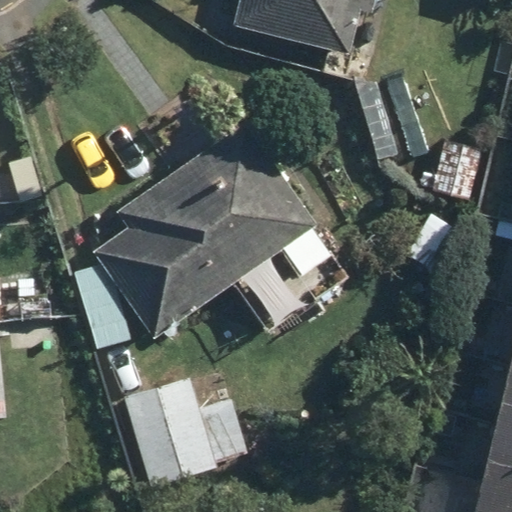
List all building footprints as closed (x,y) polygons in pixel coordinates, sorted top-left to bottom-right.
[(248,0),(243,20),(361,49),(371,10),(384,13),(387,0),(248,0)] [(175,332),(238,281),(279,332),(332,291),(317,272),(346,249),(322,219),(332,211),(250,109),(119,213),(129,224),(104,244),(175,332)] [(483,142),(441,139),(435,199),(477,203),(483,142)] [(511,511),(511,332),(464,511),(511,511)] [(230,389),(203,399),(191,366),(125,391),(152,466),(245,432),(230,389)]
